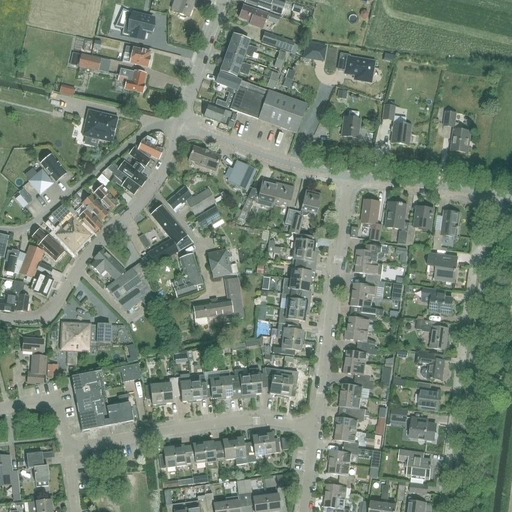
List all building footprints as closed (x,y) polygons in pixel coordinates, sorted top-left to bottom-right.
[(175,0),(171,11),(175,12),(180,14),(179,15),(180,17),(185,18),(186,18),(187,16),(189,17),(194,0),(175,0)] [(281,15),(285,3),(275,0),(272,0),(272,2),(267,0),(245,0),(245,3),(281,15)] [(292,5),(290,11),(299,14),(301,8),(292,5)] [(243,6),(239,18),(250,22),(249,25),(262,29),(265,20),(267,15),(243,6)] [(126,12),(121,34),(129,36),(142,39),(144,31),(147,31),(148,27),(150,27),(152,18),(126,12)] [(265,34),(262,42),(291,52),(293,43),(265,34)] [(102,38),(95,36),(92,49),(99,51),(102,38)] [(234,36),(230,45),(252,53),(253,53),(255,49),(247,47),(249,42),(234,36)] [(326,47),(306,44),(303,58),(324,61),(326,47)] [(230,45),(227,54),(242,60),(244,54),(245,54),(245,55),(250,57),(252,53),(230,45)] [(149,57),(150,52),(133,48),(126,47),(122,62),(147,68),(150,57),(149,57)] [(283,62),(286,54),(279,52),(276,60),(283,62)] [(101,59),(75,53),(72,65),(98,71),(101,59)] [(241,64),(242,60),(227,54),(224,63),(247,71),(248,67),(241,64)] [(341,55),(338,71),(345,72),(345,74),(355,76),(354,80),(370,83),(374,63),(349,58),(349,56),(341,55)] [(280,70),(283,62),(276,60),(273,68),(280,70)] [(247,71),(224,63),(221,72),(236,77),(238,72),(246,75),(247,71)] [(126,82),(126,83),(124,89),(142,93),(144,85),(143,85),(146,75),(134,72),(120,69),(118,81),(126,82)] [(275,83),(278,75),(272,73),(269,81),(275,83)] [(235,96),(230,110),(295,134),(306,105),(219,75),(216,84),(227,88),(226,93),(235,96)] [(273,91),(275,83),(269,81),(266,89),(273,91)] [(77,94),(78,88),(65,84),(63,91),(77,94)] [(363,98),(363,88),(341,86),(341,91),(349,92),(349,97),(363,98)] [(232,115),(208,106),(204,118),(225,126),(228,120),(234,122),(236,116),(232,115)] [(394,123),(396,107),(385,106),(383,122),(394,123)] [(112,143),(117,118),(88,111),(83,136),(112,143)] [(358,140),(360,121),(357,121),(358,113),(348,112),(347,119),(343,119),(340,137),(358,140)] [(467,154),(469,144),(470,134),(458,132),(459,125),(454,124),(456,114),(445,113),(443,127),(454,128),(450,152),(467,154)] [(394,123),(394,124),(395,124),(392,144),(411,147),(413,127),(403,125),(403,122),(394,121),(394,123)] [(158,142),(147,137),(142,141),(138,150),(149,159),(151,156),(158,159),(162,150),(156,147),(158,142)] [(145,165),(149,159),(133,148),(128,153),(145,165)] [(215,173),(221,158),(193,148),(188,161),(197,164),(196,166),(215,173)] [(48,155),(46,155),(41,159),(41,161),(42,163),(40,164),(56,183),(66,174),(51,155),(49,157),(48,155)] [(124,162),(118,170),(140,186),(141,187),(147,179),(141,175),(140,173),(143,169),(135,163),(132,167),(124,162)] [(246,191),(256,170),(237,162),(227,182),(246,191)] [(133,195),(139,188),(140,186),(118,170),(118,171),(113,168),(110,172),(113,174),(113,179),(111,182),(114,184),(116,184),(121,187),(122,187),(133,195)] [(52,184),(42,171),(29,182),(39,195),(52,184)] [(111,183),(101,174),(96,180),(106,188),(111,183)] [(273,203),(278,184),(262,180),(259,190),(251,188),(241,212),(237,221),(243,223),(246,214),(247,215),(253,201),(256,202),(256,203),(260,204),(261,200),(273,203)] [(294,188),(278,184),(273,203),(289,207),(294,188)] [(110,211),(118,204),(106,192),(107,191),(102,186),(94,194),(110,211)] [(186,205),(187,203),(186,202),(191,197),(184,189),(167,202),(176,213),(183,207),(182,206),(185,203),(186,205)] [(22,190),(18,193),(28,205),(32,201),(22,190)] [(187,202),(187,203),(194,215),(215,203),(208,190),(187,202)] [(300,212),(294,211),(290,226),(288,233),(296,235),(298,235),(303,217),(305,217),(306,216),(308,215),(309,213),(316,215),(316,214),(317,214),(322,195),(305,191),(301,210),(300,212)] [(100,220),(107,214),(90,196),(82,203),(92,214),(93,213),(100,220)] [(379,242),(382,226),(377,225),(380,203),(365,201),(362,224),(372,226),(370,241),(379,242)] [(385,228),(402,231),(404,217),(405,217),(407,205),(394,203),(394,205),(388,204),(385,228)] [(174,220),(162,207),(151,216),(171,239),(148,253),(155,266),(193,243),(174,220)] [(415,227),(416,227),(431,230),(434,211),(417,208),(415,227)] [(81,225),(82,224),(74,216),(73,217),(72,217),(73,216),(66,209),(61,215),(67,221),(55,234),(74,253),(91,235),(81,225)] [(201,229),(209,224),(213,230),(222,225),(219,218),(220,218),(214,209),(196,219),(201,229)] [(290,226),(294,211),(288,209),(284,224),(290,226)] [(76,214),(74,216),(82,224),(84,222),(95,233),(102,226),(87,210),(79,217),(76,214)] [(457,238),(460,214),(444,212),(442,232),(435,231),(433,250),(441,251),(443,236),(457,238)] [(47,236),(39,229),(31,238),(39,245),(38,246),(55,262),(65,251),(47,235),(47,236)] [(399,232),(398,245),(406,246),(407,238),(408,234),(402,233),(399,232)] [(310,237),(298,235),(296,235),(294,250),(316,253),(316,250),(314,250),(315,243),(309,242),(310,237)] [(146,252),(151,249),(147,240),(141,243),(146,252)] [(32,279),(43,251),(29,245),(18,274),(32,279)] [(358,251),(357,262),(377,265),(378,260),(380,260),(384,257),(385,255),(388,256),(389,249),(366,246),(365,252),(358,251)] [(407,250),(397,249),(396,255),(406,257),(407,250)] [(95,261),(90,266),(99,274),(104,270),(114,280),(125,271),(109,256),(111,255),(107,250),(105,252),(103,250),(94,260),(95,261)] [(236,264),(229,266),(226,250),(207,254),(212,278),(231,274),(238,272),(236,264)] [(315,256),(316,253),(294,250),(292,265),(311,268),(312,262),(313,256),(315,256)] [(13,274),(16,258),(12,257),(13,252),(7,251),(5,261),(8,262),(6,273),(13,274)] [(428,266),(431,267),(430,274),(436,275),(435,277),(446,278),(445,282),(455,284),(457,264),(444,262),(445,256),(430,254),(428,266)] [(202,285),(192,255),(179,259),(180,261),(179,262),(181,269),(183,269),(187,283),(173,288),(177,298),(203,289),(201,285),(202,285)] [(383,266),(377,265),(357,262),(355,274),(366,275),(366,281),(381,283),(381,277),(383,266)] [(53,269),(39,264),(36,271),(49,277),(53,269)] [(311,273),(311,268),(292,265),(290,280),(312,282),(312,279),(310,279),(311,273)] [(115,281),(106,288),(117,302),(135,289),(142,284),(131,269),(115,281)] [(46,297),(53,280),(40,275),(38,281),(33,279),(29,291),(46,297)] [(192,315),(195,316),(195,320),(196,325),(197,326),(204,325),(206,324),(205,318),(229,314),(230,321),(243,319),(237,279),(224,281),(227,300),(216,302),(216,299),(210,300),(210,303),(193,306),(193,309),(192,311),(192,315)] [(282,294),(302,297),(303,292),(309,292),(310,286),(311,286),(312,282),(290,280),(284,279),(282,294)] [(380,288),(381,283),(366,281),(365,286),(354,285),(352,296),(372,299),(376,299),(378,288),(380,288)] [(18,298),(16,311),(26,313),(29,297),(22,296),(23,284),(14,282),(11,297),(17,298),(18,298)] [(394,285),(392,301),(395,301),(400,302),(401,302),(403,286),(402,286),(394,285)] [(135,289),(117,302),(125,312),(143,299),(135,289)] [(427,306),(431,307),(430,313),(450,315),(452,299),(444,298),(445,292),(424,290),(422,303),(428,304),(427,306)] [(301,301),(302,297),(282,294),(280,309),(308,312),(308,309),(307,309),(307,302),(301,301)] [(371,309),(372,299),(352,296),(351,308),(362,309),(361,314),(376,316),(376,317),(383,318),(384,311),(371,309)] [(0,310),(13,313),(15,302),(16,302),(17,298),(11,297),(4,297),(4,300),(0,299),(0,310)] [(308,316),(308,312),(280,309),(278,324),(284,325),(298,326),(299,321),(305,322),(306,315),(308,316)] [(376,316),(361,314),(360,319),(349,318),(348,329),(368,332),(373,333),(373,327),(372,325),(369,325),(370,321),(376,322),(376,317),(376,316)] [(431,328),(432,322),(417,320),(416,330),(423,331),(423,327),(431,328)] [(109,345),(110,325),(61,323),(60,352),(89,353),(89,352),(94,352),(95,342),(97,342),(97,344),(109,345)] [(298,331),(298,326),(284,325),(283,340),(304,342),(305,338),(303,338),(303,332),(298,331)] [(448,330),(433,327),(430,349),(445,351),(448,351),(449,343),(447,343),(448,330)] [(368,332),(348,329),(347,333),(345,333),(344,340),(358,342),(357,347),(372,349),(376,350),(376,349),(374,349),(375,343),(367,340),(368,332)] [(33,352),(33,356),(32,356),(31,372),(27,372),(27,384),(34,385),(35,383),(43,383),(43,375),(45,375),(46,358),(42,357),(43,340),(23,338),(22,352),(33,352)] [(304,346),(304,342),(283,340),(281,349),(273,348),(272,353),(294,356),(295,351),(301,352),(302,345),(304,346)] [(262,355),(269,356),(270,347),(260,346),(262,355)] [(371,355),(372,349),(357,347),(356,353),(347,352),(345,363),(366,366),(367,355),(371,355)] [(444,356),(417,353),(415,366),(423,367),(423,365),(428,365),(427,370),(425,370),(422,372),(421,377),(423,379),(442,381),(444,361),(443,361),(444,356)] [(364,376),(366,366),(345,363),(344,374),(355,376),(354,381),(369,383),(370,377),(364,376)] [(393,379),(394,364),(386,363),(385,379),(393,379)] [(134,365),(114,369),(115,373),(120,372),(122,382),(122,383),(125,382),(141,379),(137,364),(134,365)] [(58,366),(47,365),(47,378),(57,378),(58,366)] [(280,398),(282,376),(283,372),(269,370),(268,365),(264,365),(266,374),(267,374),(266,388),(271,389),(270,395),(276,395),(276,398),(280,398)] [(266,388),(267,374),(266,374),(262,374),(259,374),(259,369),(249,370),(249,375),(252,397),(255,397),(255,395),(261,394),(261,388),(266,388)] [(252,397),(249,375),(243,376),(242,370),(234,371),(234,377),(236,391),(241,390),(242,396),(248,396),(248,398),(252,397)] [(100,371),(70,377),(70,379),(71,378),(75,378),(77,385),(72,386),(74,396),(79,395),(80,403),(76,404),(81,432),(133,422),(129,403),(127,403),(108,407),(106,400),(100,371)] [(236,391),(234,377),(229,377),(229,371),(219,372),(219,378),(222,401),(225,400),(225,398),(231,397),(231,391),(236,391)] [(206,394),(204,380),(204,375),(199,376),(199,380),(190,381),(192,404),(196,403),(195,401),(202,400),(201,394),(206,394)] [(283,398),(283,397),(295,398),(297,378),(282,376),(280,398),(283,398)] [(192,404),(190,381),(180,382),(180,378),(174,379),(176,397),(181,397),(182,403),(188,402),(189,404),(192,404)] [(222,401),(219,378),(204,380),(206,394),(211,393),(212,399),(218,399),(218,401),(222,401)] [(176,397),(174,379),(169,379),(169,384),(160,385),(162,407),(166,407),(165,404),(172,404),(171,398),(176,397)] [(373,384),(369,383),(354,381),(354,387),(342,385),(341,396),(361,399),(362,389),(372,391),(373,384)] [(440,392),(430,391),(431,385),(417,383),(416,390),(421,391),(418,409),(438,412),(440,392)] [(162,407),(160,385),(144,387),(146,400),(151,400),(152,406),(158,405),(159,407),(162,407)] [(360,410),(361,399),(341,396),(339,408),(351,409),(350,415),(364,417),(365,411),(360,410)] [(406,423),(407,411),(393,409),(391,421),(406,423)] [(364,422),(364,417),(350,415),(349,420),(338,419),(336,430),(356,433),(358,422),(364,422)] [(434,442),(436,425),(427,424),(428,421),(413,418),(410,438),(434,442)] [(383,427),(376,426),(375,435),(382,436),(383,427)] [(355,443),(356,433),(336,430),(335,441),(344,442),(343,448),(358,450),(359,444),(355,443)] [(262,434),(265,455),(279,453),(278,440),(273,440),(272,434),(266,435),(265,433),(262,434)] [(265,455),(262,434),(258,434),(258,436),(252,437),(253,443),(248,444),(250,457),(251,464),(256,463),(255,456),(265,455)] [(251,464),(248,444),(243,444),(242,438),(236,439),(235,437),(232,438),(235,459),(236,466),(251,464)] [(235,459),(232,438),(229,438),(229,440),(222,441),(223,447),(218,448),(220,461),(235,459)] [(220,461),(218,448),(213,448),(212,443),(206,443),(206,441),(202,442),(205,463),(206,470),(216,468),(215,462),(220,461)] [(205,463),(202,442),(199,442),(199,444),(192,445),(193,451),(189,451),(190,465),(205,463)] [(176,467),(173,445),(169,446),(170,448),(163,449),(164,455),(159,455),(161,469),(176,467)] [(190,465),(189,451),(183,452),(182,446),(176,447),(176,445),(173,445),(176,467),(190,465)] [(357,456),(358,450),(343,448),(342,453),(331,452),(330,463),(350,466),(351,455),(357,456)] [(400,451),(399,461),(409,463),(407,477),(412,478),(411,484),(423,485),(424,479),(429,480),(431,461),(423,460),(423,455),(400,451)] [(48,486),(47,480),(49,480),(47,467),(43,467),(42,459),(38,459),(38,454),(26,455),(28,469),(33,469),(35,482),(36,488),(48,486)] [(375,454),(374,463),(382,464),(383,454),(375,454)] [(13,496),(19,496),(17,472),(11,472),(9,457),(0,457),(0,486),(3,486),(2,483),(11,482),(13,496)] [(348,477),(350,466),(330,463),(328,475),(339,476),(339,482),(353,483),(354,477),(348,477)] [(373,465),(373,474),(380,475),(381,466),(373,465)] [(284,488),(282,475),(276,476),(278,489),(284,488)] [(250,480),(243,481),(245,493),(251,493),(250,480)] [(245,493),(243,481),(236,482),(238,494),(245,493)] [(353,489),(353,483),(339,482),(338,487),(327,485),(325,497),(345,499),(346,488),(353,489)] [(403,501),(405,486),(399,485),(397,501),(403,501)] [(427,495),(428,487),(410,485),(410,493),(427,495)] [(226,511),(226,503),(225,503),(213,504),(212,494),(204,495),(204,496),(206,511),(226,511)] [(278,495),(265,496),(267,511),(275,511),(280,511),(278,495)] [(206,511),(204,496),(197,497),(197,502),(191,503),(185,503),(186,511),(206,511)] [(267,511),(265,496),(253,498),(254,511),(267,511)] [(225,503),(226,503),(226,511),(239,511),(238,501),(231,502),(231,497),(224,498),(225,503)] [(343,510),(345,499),(325,497),(323,509),(335,510),(334,511),(349,511),(343,510)] [(424,511),(425,504),(416,503),(417,499),(408,498),(408,502),(409,502),(407,511),(424,511)] [(383,504),(384,504),(382,511),(395,511),(397,506),(388,505),(389,500),(387,500),(384,500),(383,504)] [(51,511),(50,501),(27,503),(28,511),(51,511)] [(365,511),(367,502),(360,502),(358,511),(365,511)] [(186,511),(185,503),(166,506),(166,511),(186,511)] [(382,511),(384,504),(371,503),(369,511),(382,511)]
